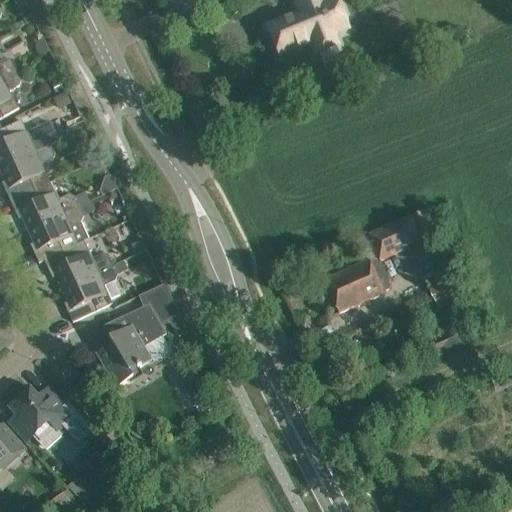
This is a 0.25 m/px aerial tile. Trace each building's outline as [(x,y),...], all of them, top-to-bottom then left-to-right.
[(312,42),(316,54),(337,46),(333,34),(348,29),(336,1),(325,5),(322,0),(310,0),(297,5),(301,15),(269,28),(281,56),(312,42)] [(28,11),(21,14),(26,26),(34,22),(28,11)] [(0,81),(16,72),(11,63),(5,61),(0,63),(0,81)] [(16,72),(0,81),(0,120),(19,110),(9,93),(20,87),(21,81),(16,72)] [(50,84),(56,96),(66,91),(61,79),(50,84)] [(54,98),(60,109),(72,102),(67,92),(54,98)] [(0,131),(0,169),(51,146),(60,142),(51,123),(27,134),(21,122),(0,131)] [(2,184),(10,202),(50,184),(42,167),(53,162),(55,156),(51,146),(0,169),(0,170),(6,183),(2,184)] [(22,219),(28,231),(79,208),(75,199),(69,196),(58,201),(50,184),(10,202),(19,220),(22,219)] [(90,204),(80,207),(84,216),(93,212),(90,204)] [(31,246),(39,265),(44,262),(78,245),(84,242),(88,240),(81,224),(83,218),(79,208),(28,231),(34,244),(31,246)] [(423,241),(412,218),(370,236),(380,261),(423,241)] [(56,278),(62,291),(113,267),(108,258),(102,255),(92,260),(84,242),(78,245),(44,262),(39,265),(45,262),(53,280),(56,278)] [(146,250),(143,242),(135,247),(139,254),(146,250)] [(113,267),(62,291),(68,304),(64,305),(73,324),(91,316),(113,306),(111,302),(121,297),(114,283),(115,283),(117,277),(128,272),(124,262),(113,267)] [(385,295),(371,264),(370,262),(324,282),(339,315),(385,295)] [(454,299),(446,280),(432,287),(440,306),(454,299)] [(125,317),(131,328),(109,341),(112,346),(96,356),(116,390),(133,379),(130,374),(152,362),(145,349),(166,336),(161,328),(170,324),(180,338),(187,334),(163,286),(139,297),(144,309),(125,317)] [(122,313),(142,309),(140,299),(120,304),(122,313)] [(453,339),(431,348),(436,359),(457,350),(453,339)] [(507,372),(490,379),(494,388),(511,382),(507,372)] [(68,404),(64,408),(48,390),(38,399),(30,390),(9,409),(47,451),(63,436),(59,432),(63,428),(78,445),(93,432),(79,415),(68,404)] [(0,472),(24,451),(15,441),(2,426),(0,427),(0,472)] [(68,487),(84,505),(98,492),(83,474),(68,487)] [(72,511),(77,508),(63,493),(44,510),(45,511),(72,511)]
